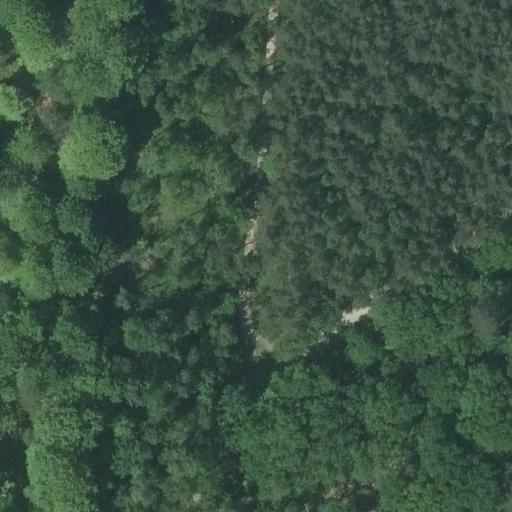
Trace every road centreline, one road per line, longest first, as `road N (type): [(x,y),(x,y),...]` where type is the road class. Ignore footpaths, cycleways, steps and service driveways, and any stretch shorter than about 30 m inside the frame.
road 1 (track): [(261,363),(239,315),(272,0)]
road 2 (track): [(511,215),(297,353),(261,363)]
road 3 (track): [(261,363),(192,511)]
